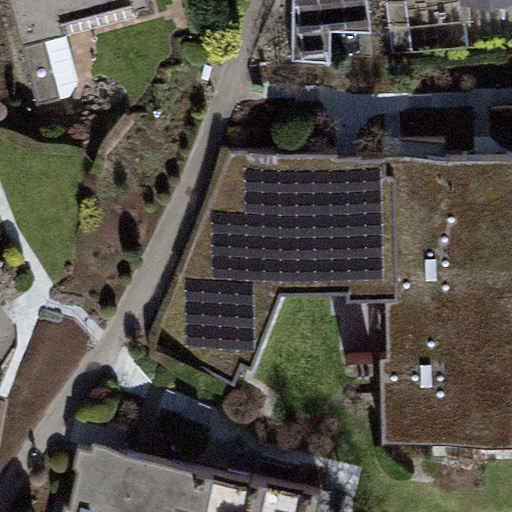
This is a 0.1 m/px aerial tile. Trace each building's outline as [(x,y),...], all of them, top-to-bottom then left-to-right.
[(10,0),(38,102),(71,94),(77,78),(58,8),(87,0),(131,0),(133,8),(148,4),(147,0),(10,0)] [(372,0),(299,0),(301,51),(336,49),(335,27),(373,26),(372,0)] [(511,157),(397,159),(399,303),(401,447),(511,445),(511,157)] [(399,303),(397,159),(244,159),(178,343),(259,382),(286,299),(399,303)] [(298,511),(302,495),(87,453),(75,511),(298,511)]
